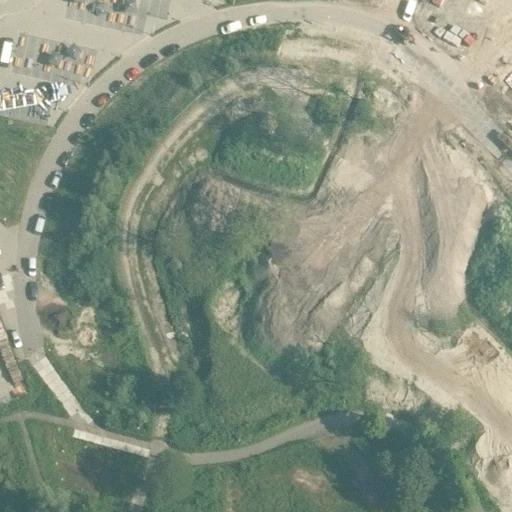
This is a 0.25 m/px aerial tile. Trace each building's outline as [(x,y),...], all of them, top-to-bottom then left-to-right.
[(275,50),(252,54),(260,100),(281,96),(282,101),(297,98),(293,75),(280,78),(275,50)] [(233,86),(220,88),(224,111),(239,108),(238,104),(260,100),(252,54),(228,59),(233,86)] [(310,76),(304,99),(318,103),(320,98),(341,104),(353,60),(331,54),(323,80),(310,76)] [(353,60),(341,104),(362,111),(360,115),(375,119),(381,97),(369,93),(376,67),(353,60)] [(511,60),(497,74),(511,89),(511,60)] [(176,81),(156,95),(184,132),(202,119),(204,123),(217,114),(203,95),(192,103),(176,81)] [(395,106),(381,124),(392,134),(395,130),(412,144),(442,109),(423,93),(406,115),(395,106)] [(156,95),(137,109),(154,131),(143,139),(157,158),(169,149),(166,145),(184,132),(156,95)] [(442,109),(412,144),(429,158),(426,162),(438,171),(453,153),(442,145),(460,124),(442,109)] [(101,153),(90,174),(131,195),(141,176),(145,178),(152,164),(131,154),(125,166),(101,153)] [(498,160),(492,167),(501,175),(507,168),(498,160)] [(90,174),(79,196),(104,208),(98,220),(119,230),(125,217),(121,215),(131,195),(90,174)] [(511,185),(498,201),(511,214),(511,185)] [(469,192),(463,199),(472,207),(478,200),(469,192)] [(463,199),(456,206),(465,214),(472,207),(463,199)] [(511,214),(498,201),(483,218),(511,243),(511,214)] [(511,243),(483,218),(469,234),(499,260),(511,245),(511,243)] [(436,229),(429,237),(438,245),(445,237),(436,229)] [(469,234),(454,251),(484,277),(499,260),(469,234)] [(83,255),(80,266),(89,269),(92,257),(83,255)] [(125,266),(122,277),(131,280),(134,268),(125,266)] [(434,267),(416,288),(427,298),(423,303),(436,314),(440,310),(451,320),(469,300),(476,307),(486,295),(469,280),(460,290),(434,267)] [(134,268),(131,280),(140,282),(143,270),(134,268)] [(392,268),(382,268),(383,280),(393,279),(392,268)] [(341,271),(332,272),(333,284),(342,283),(341,271)] [(351,271),(341,271),(342,283),(352,283),(351,271)] [(297,275),(287,276),(288,288),(298,287),(297,275)] [(287,276),(277,277),(278,289),(288,288),(287,276)] [(175,279),(172,290),(181,293),(185,281),(175,279)] [(242,279),(233,280),(234,292),(243,291),(242,279)] [(233,280),(223,281),(224,293),(234,292),(233,280)] [(185,281),(181,293),(191,295),(194,284),(185,281)] [(84,284),(74,322),(96,328),(106,289),(84,284)] [(96,328),(95,331),(116,336),(117,334),(127,295),(106,289),(96,328)] [(389,294),(367,298),(374,342),(397,339),(389,294)] [(127,295),(117,334),(138,339),(148,300),(127,295)] [(367,298),(345,302),(353,346),(374,342),(367,298)] [(148,300),(138,339),(160,345),(170,306),(148,300)] [(345,302),(324,306),(332,350),(353,346),(345,302)] [(324,306),(302,309),(309,354),(332,350),(324,306)] [(212,308),(189,308),(190,353),(212,353),(212,308)] [(234,308),(212,308),(212,353),(234,353),(234,308)] [(255,308),(234,308),(234,353),(256,353),(255,308)] [(278,308),(255,308),(256,353),(278,353),(278,308)] [(387,467),(365,469),(369,511),(391,511),(392,511),(387,467)] [(369,511),(365,469),(343,472),(347,511),(369,511)] [(347,511),(343,472),(322,474),(325,511),(347,511)] [(325,511),(322,474),(299,476),(302,511),(325,511)] [(237,511),(230,491),(209,497),(213,511),(237,511)] [(213,511),(209,497),(188,504),(190,511),(213,511)]
